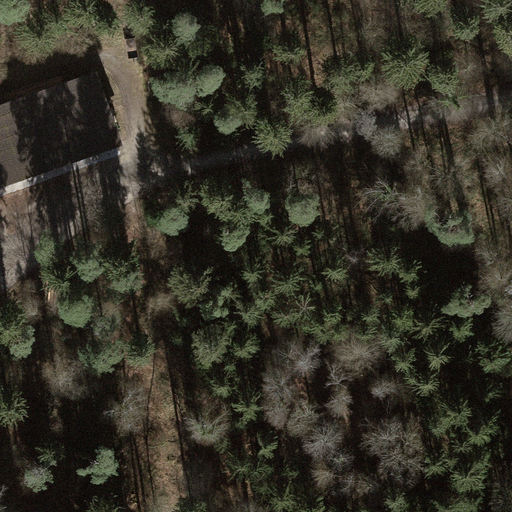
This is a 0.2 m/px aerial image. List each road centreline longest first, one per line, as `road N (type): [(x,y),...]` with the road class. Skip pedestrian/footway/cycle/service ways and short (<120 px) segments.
road 1 (unclassified): [(511,103),(268,149),(174,172),(92,204)]
road 2 (track): [(92,204),(0,282)]
